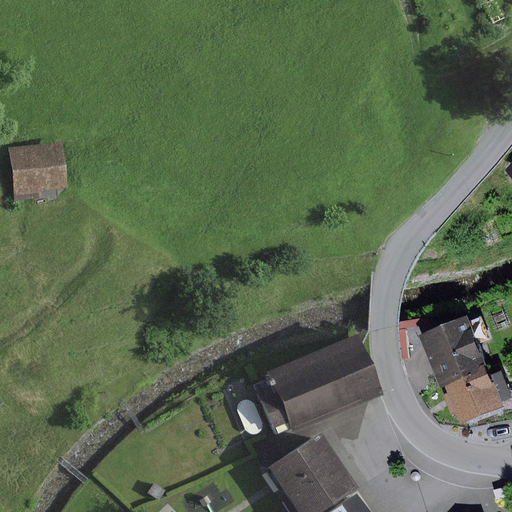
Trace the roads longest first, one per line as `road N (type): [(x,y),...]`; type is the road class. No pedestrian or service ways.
road 1 (unclassified): [(391,359),(386,313),(394,269),(511,123)]
road 2 (residential): [(511,461),(433,438),(408,409),(391,359)]
